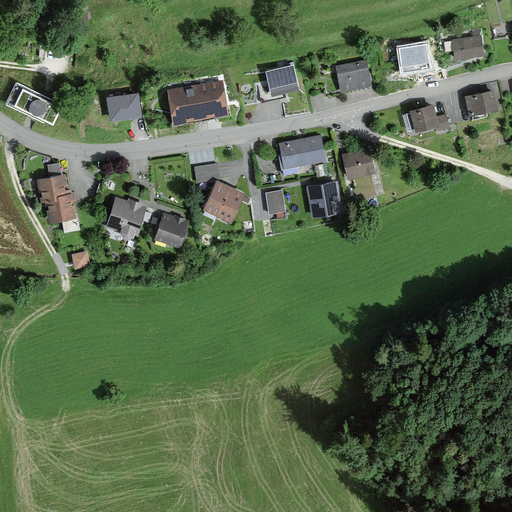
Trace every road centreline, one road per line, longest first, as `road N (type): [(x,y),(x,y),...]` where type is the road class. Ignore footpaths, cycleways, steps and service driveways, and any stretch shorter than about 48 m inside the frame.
road 1 (residential): [(0,120),(53,147),(118,151),(242,134),(511,71)]
road 2 (track): [(472,0),(301,47)]
